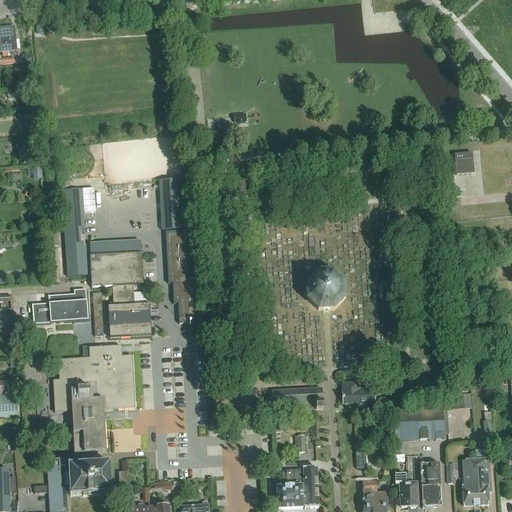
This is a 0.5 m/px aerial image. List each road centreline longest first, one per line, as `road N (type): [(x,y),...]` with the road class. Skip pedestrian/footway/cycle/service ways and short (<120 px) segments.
road 1 (residential): [(339,511),(329,370)]
road 2 (residential): [(511,92),(429,0)]
